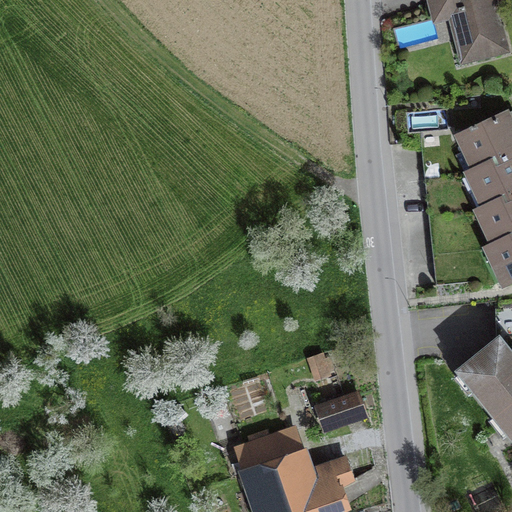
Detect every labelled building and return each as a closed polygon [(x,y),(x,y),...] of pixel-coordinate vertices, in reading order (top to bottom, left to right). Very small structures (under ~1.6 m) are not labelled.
[(496,0),(429,0),(436,27),(450,23),(461,65),(510,53),(496,0)] [(511,124),(507,114),(465,133),(481,168),(511,153),(511,124)] [(449,148),(424,150),(426,171),(451,168),(449,148)] [(511,195),(511,153),(481,168),(475,171),(491,205),(511,195)] [(453,184),(428,186),(429,205),(454,203),(453,184)] [(511,237),(511,195),(491,205),(484,208),(500,243),(511,237)] [(457,221),(432,223),(434,244),(459,241),(457,221)] [(510,280),(511,279),(511,237),(500,243),(494,246),(510,280)] [(462,256),(435,259),(436,276),(464,274),(462,256)] [(511,355),(499,339),(459,371),(511,436),(511,355)] [(326,431),(368,417),(359,390),(317,404),(326,431)] [(307,446),(243,468),(257,511),(339,511),(353,507),(345,484),(357,480),(349,456),(315,468),(307,446)]
